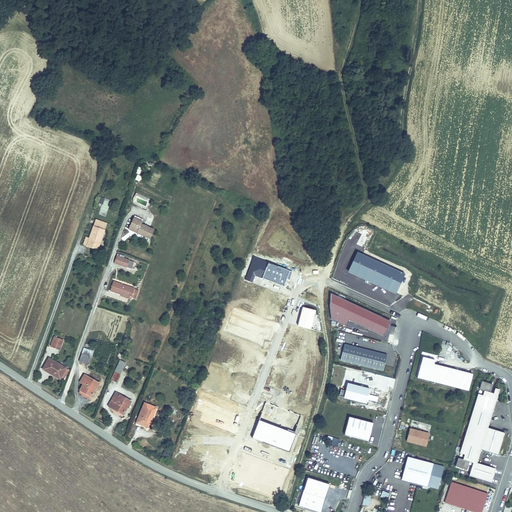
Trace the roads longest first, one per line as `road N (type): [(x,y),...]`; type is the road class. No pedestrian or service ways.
road 1 (track): [(285,511),(326,370),(324,277),(364,199),(342,65),(362,0)]
road 2 (tertiary): [(280,511),(146,460),(0,364)]
road 3 (unknown): [(356,210),(510,288),(484,365)]
road 4 (track): [(364,199),(391,173),(403,138),(422,0)]
road 5 (unclassified): [(352,511),(365,473),(386,445),(418,323)]
road 6 (residential): [(511,391),(504,374),(450,334),(418,323)]
